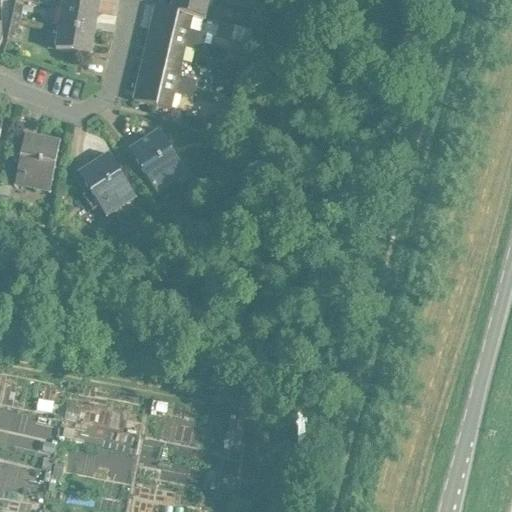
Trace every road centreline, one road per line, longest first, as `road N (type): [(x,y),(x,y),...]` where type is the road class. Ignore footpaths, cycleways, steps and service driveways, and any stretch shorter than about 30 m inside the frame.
road 1 (primary): [(511,244),(442,511)]
road 2 (residential): [(0,88),(91,104),(112,92),(128,0)]
